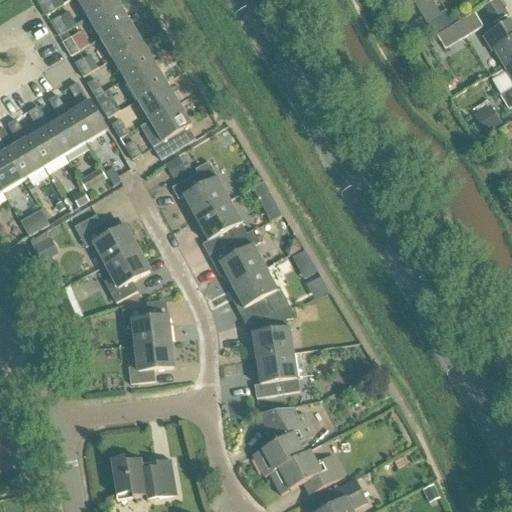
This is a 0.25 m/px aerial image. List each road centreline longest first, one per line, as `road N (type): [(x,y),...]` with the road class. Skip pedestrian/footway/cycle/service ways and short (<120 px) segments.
road 1 (secondary): [(511,471),(245,0)]
road 2 (residential): [(208,409),(212,351),(200,317),(133,220)]
road 3 (residential): [(60,423),(208,409)]
